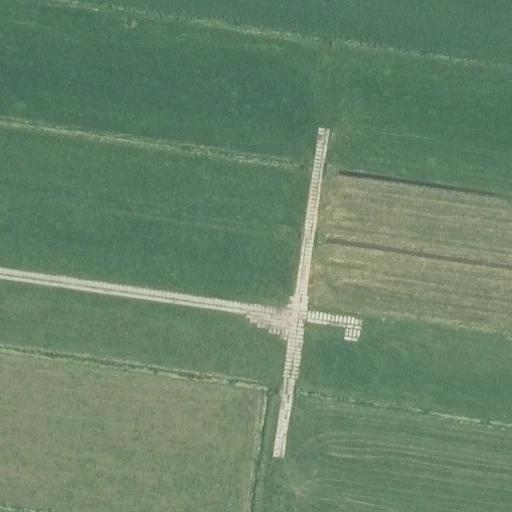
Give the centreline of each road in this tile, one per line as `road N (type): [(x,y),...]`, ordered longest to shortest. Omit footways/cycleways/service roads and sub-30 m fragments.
road 1 (track): [(298,313),(0,271)]
road 2 (track): [(372,324),(298,313),(278,456)]
road 3 (track): [(298,313),(322,135)]
road 4 (track): [(372,324),(511,344)]
